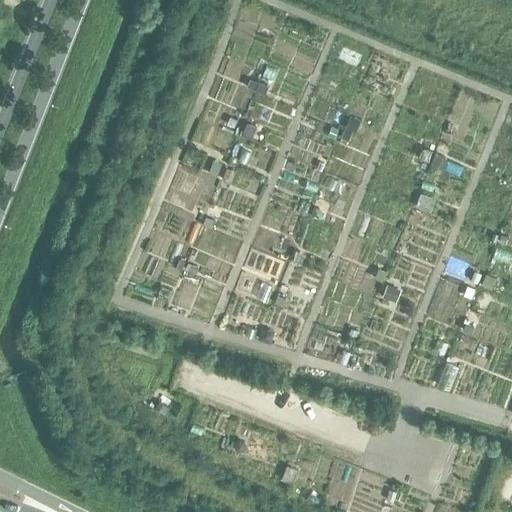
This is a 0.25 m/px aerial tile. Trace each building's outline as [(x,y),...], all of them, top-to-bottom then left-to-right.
[(250,79),(246,88),(255,91),(259,83),(250,79)] [(259,83),(255,91),(265,95),(269,86),(259,82),(259,83)] [(351,116),(348,123),(358,127),(361,120),(351,116)] [(436,154),(431,167),(444,172),(448,164),(445,158),(436,154)] [(214,160),(210,171),(218,174),(222,163),(214,160)] [(421,195),(417,204),(431,210),(435,200),(421,195)] [(296,252),(294,256),(304,261),(306,256),(296,252)] [(387,285),(383,296),(396,301),(400,290),(387,285)] [(278,296),(275,304),(283,308),(287,300),(278,296)] [(262,332),(259,340),(271,344),(275,332),(268,329),(262,332)] [(160,402),(155,408),(164,414),(169,408),(160,402)] [(236,444),(234,448),(237,452),(241,453),(245,451),(246,447),(244,443),(240,442),(236,444)] [(287,466),(282,479),(291,483),(296,469),(287,466)]
